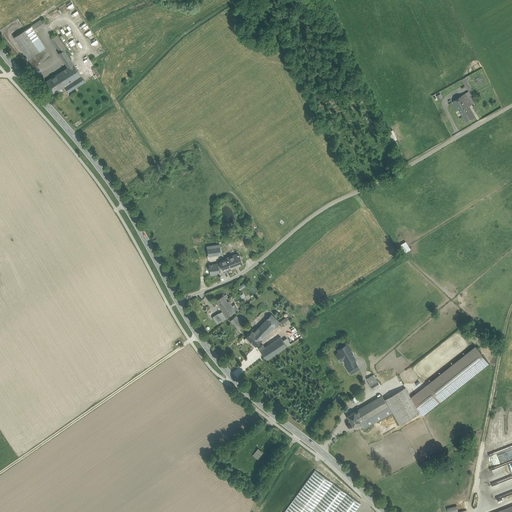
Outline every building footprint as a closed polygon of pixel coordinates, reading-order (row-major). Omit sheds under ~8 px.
[(44,20),(21,35),(41,65),(53,57),(38,34),(49,27),(44,20)] [(68,50),(58,35),(53,39),(62,53),(60,55),(70,69),(59,77),(71,94),(87,82),(66,51),(68,50)] [(475,94),(466,79),(463,81),(472,96),(475,94)] [(456,106),(457,107),(465,101),(468,106),(472,104),(465,94),(453,102),(456,106)] [(468,106),(465,101),(457,107),(466,122),(475,117),(468,106)] [(386,132),(390,141),(396,139),(392,129),(386,132)] [(404,252),(410,250),(405,241),(400,244),(404,252)] [(206,245),(187,247),(189,259),(221,255),(219,245),(206,247),(206,245)] [(238,254),(227,259),(227,260),(231,269),(242,264),(238,254)] [(231,269),(227,260),(219,263),(219,264),(218,265),(219,274),(223,273),(232,270),(231,269)] [(219,274),(218,265),(218,264),(199,267),(198,262),(190,263),(193,280),(200,279),(204,278),(203,277),(219,275),(219,274)] [(223,311),(232,306),(229,301),(227,302),(224,296),(215,301),(217,304),(218,303),(223,311)] [(232,306),(236,312),(240,309),(236,303),(232,306)] [(236,312),(232,306),(223,311),(225,314),(227,317),(236,312)] [(227,317),(225,314),(222,316),(220,313),(213,316),(217,324),(227,318),(227,317)] [(271,314),(266,320),(274,327),(275,328),(280,323),(271,314)] [(239,330),(245,324),(236,315),(230,321),(239,330)] [(287,317),(280,323),(283,327),(290,321),(287,317)] [(252,330),(262,340),(274,327),(266,320),(257,329),(255,327),(252,330)] [(252,330),(246,337),(256,346),(262,340),(252,330)] [(283,340),(280,337),(265,348),(263,345),(259,348),(267,360),(291,343),(287,338),(283,340)] [(362,369),(349,345),(336,352),(341,363),(344,361),(351,375),(362,369)] [(381,386),(374,376),(367,380),(374,391),(381,386)] [(383,396),(349,416),(353,425),(363,426),(366,432),(392,414),(401,427),(421,414),(407,388),(385,401),(383,396)] [(259,461),(264,454),(258,449),(253,456),(259,461)] [(356,511),(361,506),(300,459),(261,511),(356,511)]
